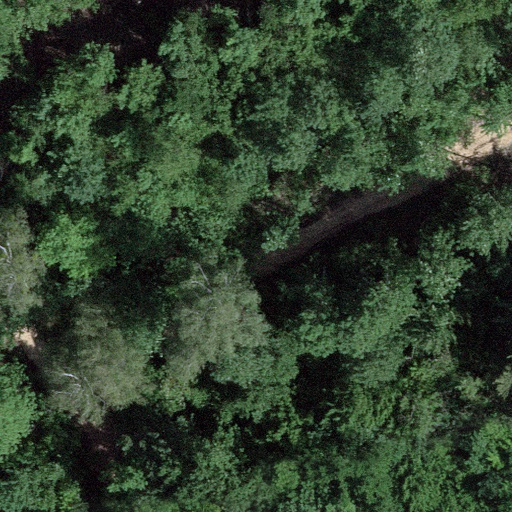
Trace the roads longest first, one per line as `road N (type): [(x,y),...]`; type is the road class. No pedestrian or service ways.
road 1 (track): [(511,117),(62,376)]
road 2 (track): [(154,511),(0,287)]
